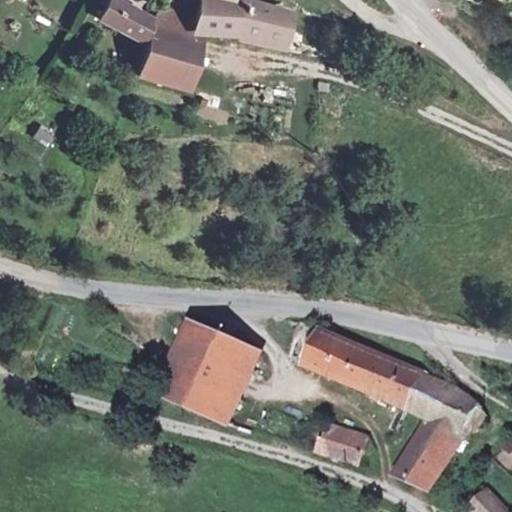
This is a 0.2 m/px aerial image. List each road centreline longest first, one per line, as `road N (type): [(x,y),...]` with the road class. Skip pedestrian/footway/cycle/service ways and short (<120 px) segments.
road 1 (tertiary): [(511,352),(277,302),(65,285),(0,267)]
road 2 (residential): [(0,377),(364,480),(418,511)]
road 3 (tertiary): [(413,16),(511,110)]
